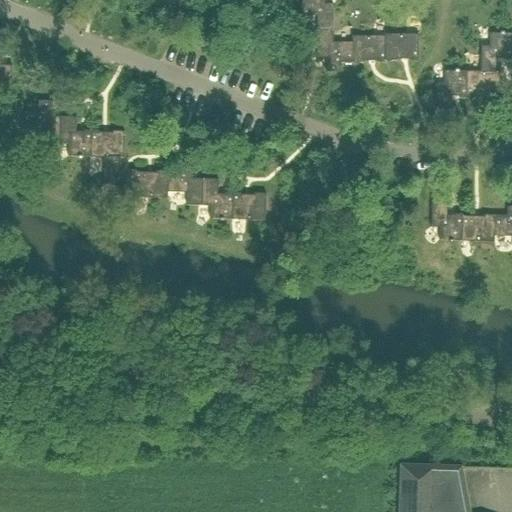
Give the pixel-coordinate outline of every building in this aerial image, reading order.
[(301,0),(301,19),(310,19),(310,16),(317,16),(316,57),(329,57),(328,64),(326,64),(326,73),(340,73),(340,64),(363,64),(363,61),(375,61),(375,64),(385,64),(385,62),(396,62),(396,59),(418,60),(418,35),(384,35),(384,37),(352,37),(352,43),(333,43),(333,4),(325,4),(324,0),(301,0)] [(511,33),(505,33),(505,32),(501,32),(501,33),(490,33),(490,45),(481,45),(481,71),(461,71),(461,69),(457,69),(457,70),(446,70),(446,83),(439,83),(438,110),(453,111),(453,95),(460,95),(460,98),(478,99),(478,96),(489,96),(489,99),(501,99),(501,72),(497,72),(497,57),(504,58),(504,60),(511,60),(511,33)] [(0,92),(8,93),(9,66),(0,65),(0,92)] [(53,102),(39,101),(38,110),(26,110),(25,131),(45,131),(45,144),(68,144),(68,157),(79,158),(79,159),(84,159),(84,158),(104,158),(103,184),(111,184),(111,197),(122,197),(122,199),(127,199),(127,198),(167,199),(168,193),(186,193),(186,206),(210,206),(209,219),(220,220),(220,221),(225,221),(225,220),(265,221),(265,193),(254,193),(254,196),(242,196),(242,193),(225,193),(225,195),(218,195),(218,179),(191,179),(191,172),(194,172),(194,163),(179,163),(179,172),(156,171),(156,174),(135,174),(135,171),(127,170),(127,173),(120,173),(120,159),(124,159),(125,132),(113,132),(113,134),(102,134),(102,131),(84,131),(84,134),(77,133),(77,118),(50,117),(50,110),(53,110),(53,102)] [(448,202),(432,202),(431,228),(440,228),(439,241),(450,242),(450,243),(455,243),(455,242),(495,243),(495,237),(511,237),(511,207),(507,207),(507,216),(484,215),(484,218),(463,217),(463,215),(455,214),(455,217),(448,217),(448,202)] [(468,511),(460,466),(400,465),(398,511),(468,511)]
